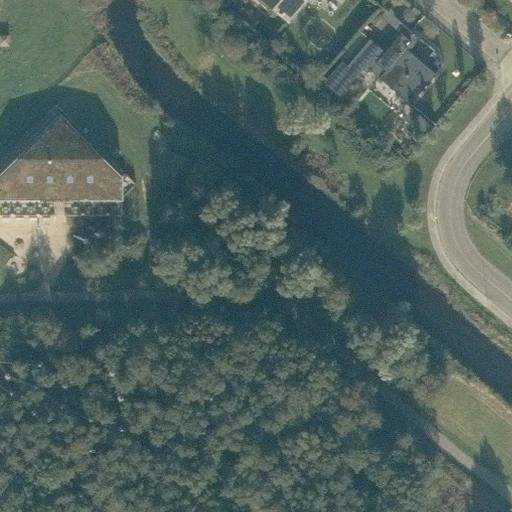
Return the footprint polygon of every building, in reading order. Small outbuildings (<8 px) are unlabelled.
[(266,0),(288,19),(305,0),(266,0)] [(436,73),(409,51),(421,38),(411,29),(391,12),(386,19),(404,34),(388,53),(370,38),(347,65),(358,74),(366,65),(410,103),(436,73)] [(420,101),(413,108),(428,122),(435,114),(420,101)] [(0,177),(5,183),(47,183),(55,183),(55,186),(65,186),(65,183),(115,183),(121,176),(60,115),(0,174),(0,177)] [(181,163),(172,159),(163,181),(172,185),(181,163)]
